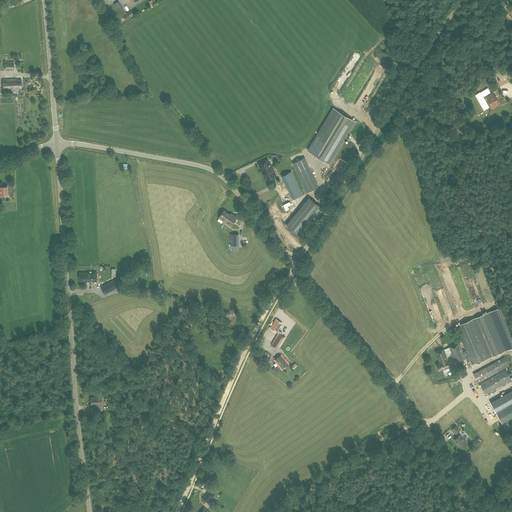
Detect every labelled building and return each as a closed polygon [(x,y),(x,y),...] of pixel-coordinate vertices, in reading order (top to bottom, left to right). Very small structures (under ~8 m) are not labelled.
[(118,1),(114,4),(119,13),(120,13),(124,11),(118,1)] [(125,12),(122,15),(126,20),(133,14),(129,9),(125,12)] [(5,62),(5,71),(14,70),(14,61),(5,62)] [(3,80),(3,90),(17,90),(17,89),(22,89),(21,80),(17,80),(17,79),(3,80)] [(486,95),(492,107),(499,103),(494,94),(488,97),(487,95),(490,93),(488,89),(481,93),(477,95),(483,106),(487,104),(484,97),(486,95)] [(330,164),(356,122),(334,109),(309,151),(330,164)] [(293,163),(304,187),(306,192),(318,187),(305,158),(293,163)] [(266,177),(266,178),(267,180),(267,181),(277,176),(271,163),(270,164),(268,159),(259,164),(263,171),(264,173),(263,173),(265,177),(266,177)] [(309,197),(286,225),(301,236),(323,209),(309,197)] [(294,198),(287,204),(292,212),(300,206),(294,198)] [(232,216),(224,210),(219,218),(231,226),(237,218),(233,215),(232,216)] [(255,230),(249,234),(256,243),(261,249),(267,245),(261,238),(255,230)] [(79,273),(79,281),(86,281),(86,282),(97,282),(97,272),(86,272),(86,273),(79,273)] [(117,279),(106,284),(110,291),(121,286),(117,279)] [(511,346),(496,310),(474,319),(456,325),(466,350),(463,351),(460,343),(449,348),(444,350),(444,349),(436,352),(440,363),(436,364),(439,371),(450,367),(446,356),(451,354),(454,364),(466,359),(465,359),(469,357),(472,365),(511,347),(511,346)] [(276,319),(271,328),(278,333),(281,334),(282,333),(278,330),(282,323),(276,319)] [(305,326),(297,337),(300,340),(309,329),(305,326)] [(278,333),(271,345),(278,349),(285,337),(281,334),(278,333)] [(263,351),(261,355),(265,357),(264,358),(267,359),(269,354),(263,351)] [(289,364),(285,359),(282,354),(274,360),(281,370),(289,364)] [(473,374),(478,383),(509,366),(504,357),(473,374)] [(490,391),(511,380),(510,376),(511,374),(511,372),(508,373),(506,369),(480,384),(486,394),(487,393),(488,395),(491,393),(490,391)] [(511,390),(491,403),(502,423),(511,417),(511,390)] [(102,404),(101,397),(102,397),(102,392),(94,393),(94,397),(91,398),(91,405),(95,404),(95,405),(102,404)] [(452,429),(455,434),(460,430),(456,426),(452,429)] [(460,435),(454,440),(461,448),(467,443),(460,435)] [(478,437),(472,442),(475,446),(481,441),(478,437)] [(210,491),(203,499),(208,503),(215,495),(210,491)]
